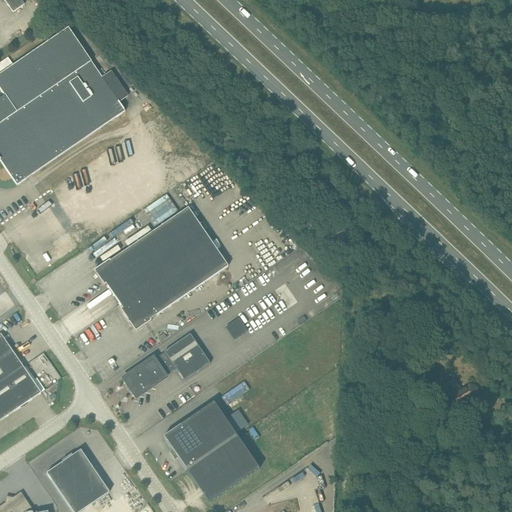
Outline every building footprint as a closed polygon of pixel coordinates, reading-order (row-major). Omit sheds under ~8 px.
[(5,0),(14,12),(25,5),(21,0),(5,0)] [(102,78),(68,28),(0,74),(0,90),(3,94),(0,95),(0,160),(17,186),(125,112),(119,103),(129,96),(111,71),(102,78)] [(156,224),(177,211),(166,194),(145,207),(156,224)] [(116,300),(207,238),(187,209),(110,262),(109,261),(96,270),(103,280),(101,281),(104,286),(106,285),(116,300)] [(207,238),(116,300),(122,309),(120,310),(123,315),(125,313),(132,323),(130,324),(135,332),(151,322),(149,320),(227,267),(207,238)] [(241,337),(248,332),(239,319),(232,324),(241,337)] [(402,331),(394,323),(388,328),(396,337),(402,331)] [(0,335),(0,364),(14,355),(1,335),(0,335)] [(155,359),(124,380),(136,397),(177,370),(185,382),(211,364),(190,335),(165,352),(165,353),(155,360),(155,359)] [(0,392),(11,385),(27,374),(14,355),(0,364),(0,392)] [(11,385),(24,405),(41,394),(27,374),(11,385)] [(451,375),(442,380),(446,386),(448,385),(454,393),(452,394),(453,397),(453,399),(451,399),(453,406),(461,408),(474,400),(473,398),(476,397),(477,392),(475,389),(470,388),(468,389),(467,388),(461,391),(451,375)] [(227,404),(249,390),(244,381),(222,395),(227,404)] [(11,385),(0,392),(0,405),(7,416),(24,405),(11,385)] [(163,437),(186,471),(236,437),(213,403),(163,437)] [(259,470),(236,437),(186,471),(209,504),(259,470)] [(72,511),(81,511),(109,493),(80,451),(46,474),(72,511)] [(32,511),(31,508),(22,495),(18,494),(13,498),(11,498),(5,502),(5,503),(0,506),(0,511),(32,511)]
